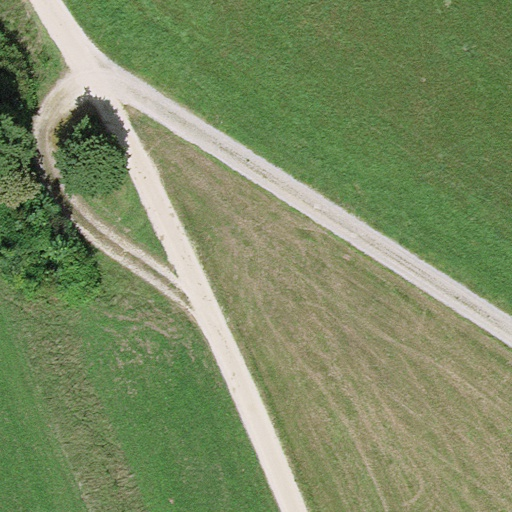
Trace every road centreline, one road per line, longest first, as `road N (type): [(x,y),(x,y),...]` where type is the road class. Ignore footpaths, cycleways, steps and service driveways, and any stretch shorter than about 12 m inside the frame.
road 1 (track): [(33,0),(88,77),(511,346)]
road 2 (track): [(88,77),(207,325),(282,511)]
road 3 (track): [(207,325),(53,195),(35,145),(47,109),(88,77)]
